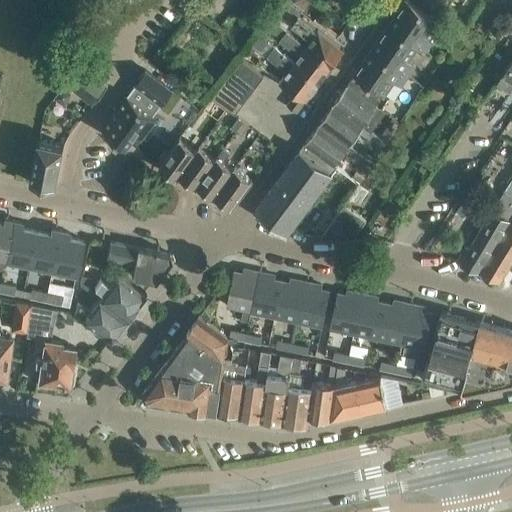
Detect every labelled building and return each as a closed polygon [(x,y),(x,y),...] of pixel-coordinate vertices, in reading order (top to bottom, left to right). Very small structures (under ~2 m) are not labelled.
[(292,0),(306,10),(311,2),(309,0),(292,0)] [(408,0),(405,0),(389,24),(428,50),(434,41),(428,36),(439,21),(408,0)] [(453,0),(430,0),(446,11),(453,0)] [(465,0),(463,3),(473,10),(479,0),(465,0)] [(311,39),(307,45),(306,45),(333,64),(345,48),(344,48),(343,48),(319,29),(318,29),(299,15),(292,25),(311,39)] [(448,29),(458,36),(466,24),(456,17),(448,29)] [(299,55),(295,61),(321,80),(333,64),(306,45),(307,45),(276,22),(270,29),(281,38),(280,40),(299,55)] [(389,24),(371,49),(410,76),(417,65),(410,61),(420,47),(427,52),(428,50),(389,24)] [(295,61),(259,35),(252,44),(287,71),(281,81),(307,99),(321,80),(295,61)] [(410,76),(371,49),(354,75),(386,96),(396,81),(403,86),(410,76)] [(239,57),(233,66),(258,85),(264,76),(239,57)] [(83,64),(67,84),(73,88),(93,105),(109,84),(89,68),(83,64)] [(233,66),(225,77),(250,95),(258,85),(233,66)] [(136,134),(140,137),(141,138),(143,137),(147,131),(158,116),(155,114),(163,103),(164,103),(174,90),(146,69),(136,83),(137,83),(128,94),(106,124),(104,126),(103,128),(104,129),(109,132),(127,145),(129,142),(136,134)] [(225,77),(217,87),(242,106),(250,95),(225,77)] [(348,84),(334,103),(364,125),(378,106),(377,105),(382,99),(352,78),(348,84)] [(211,95),(236,114),(242,106),(217,87),(211,95)] [(203,89),(196,98),(204,104),(211,95),(203,89)] [(288,104),(298,111),(305,102),(295,95),(288,104)] [(334,103),(320,122),(350,144),(360,130),(369,137),(367,139),(383,149),(388,141),(381,137),(376,134),(364,125),(334,103)] [(232,127),(239,131),(246,122),(239,117),(232,127)] [(393,117),(381,137),(388,141),(401,122),(393,117)] [(246,122),(239,131),(243,134),(250,125),(246,122)] [(362,164),(353,176),(361,182),(361,183),(378,158),(364,149),(362,153),(350,144),(320,122),(306,142),(336,164),(346,149),(349,152),(347,154),(362,164)] [(178,178),(181,174),(198,150),(181,137),(160,165),(178,178)] [(32,178),(57,184),(65,145),(40,139),(32,178)] [(197,186),(199,184),(217,159),(201,147),(198,150),(181,174),(197,186)] [(301,148),(256,209),(288,233),(333,172),(301,148)] [(215,196),(216,195),(235,170),(224,162),(231,153),(225,149),(218,158),(217,159),(199,184),(215,196)] [(237,167),(235,170),(216,195),(233,207),(253,179),(237,167)] [(511,181),(507,190),(506,189),(468,248),(467,247),(457,261),(501,280),(511,262),(511,181)] [(335,219),(334,218),(322,238),(353,238),(366,218),(345,204),(344,204),(335,219)] [(0,259),(5,260),(13,219),(4,217),(3,222),(0,221),(0,259)] [(5,260),(28,265),(36,229),(22,226),(23,221),(13,219),(5,260)] [(28,265),(52,270),(61,229),(51,227),(51,232),(36,229),(28,265)] [(61,229),(52,270),(76,275),(84,239),(69,236),(70,231),(61,229)] [(132,275),(136,276),(155,280),(172,258),(169,252),(110,240),(106,257),(134,263),(132,275)] [(243,319),(248,320),(259,271),(245,268),(244,271),(236,269),(228,305),(245,309),(243,319)] [(252,310),(275,315),(282,280),(275,278),(276,274),(259,271),(248,320),(250,320),(252,310)] [(80,285),(91,287),(93,276),(82,273),(80,285)] [(103,292),(98,298),(127,318),(145,293),(129,281),(127,280),(117,273),(108,285),(101,280),(96,286),(103,292)] [(275,315),(299,320),(307,281),(292,277),(291,281),(282,280),(275,315)] [(0,281),(0,291),(22,296),(23,289),(16,287),(16,285),(0,281)] [(307,281),(299,320),(323,326),(330,290),(322,288),(323,284),(307,281)] [(48,291),(45,301),(70,307),(74,287),(65,285),(63,294),(48,291)] [(22,296),(45,301),(48,291),(32,288),(31,291),(23,289),(22,296)] [(331,327),(355,332),(364,293),(348,289),(347,293),(339,292),(331,327)] [(355,332),(379,337),(386,302),(379,300),(380,296),(364,293),(355,332)] [(127,318),(98,298),(89,309),(78,300),(75,314),(105,336),(109,330),(115,334),(127,318)] [(379,337),(403,342),(411,303),(395,299),(394,303),(386,302),(379,337)] [(12,330),(26,331),(30,304),(16,302),(12,329),(12,330)] [(411,303),(403,342),(426,347),(434,311),(426,310),(426,306),(411,303)] [(57,309),(32,304),(29,321),(37,322),(53,326),(57,309)] [(423,376),(462,388),(464,390),(511,379),(511,329),(442,310),(423,376)] [(189,407),(219,411),(224,376),(225,362),(226,358),(228,338),(229,338),(230,336),(201,315),(144,392),(147,400),(189,406),(189,407)] [(230,338),(244,340),(246,332),(232,329),(230,338)] [(246,332),(244,340),(262,344),(264,336),(246,332)] [(0,374),(4,375),(8,350),(11,350),(13,338),(0,336),(0,374)] [(38,380),(70,384),(76,369),(71,365),(74,345),(62,343),(62,340),(35,336),(33,350),(42,352),(38,380)] [(277,348),(292,351),(294,342),(279,339),(277,348)] [(294,342),(292,351),(309,354),(311,346),(294,342)] [(241,414),(263,417),(267,386),(269,372),(269,368),(272,352),(264,350),(261,366),(265,367),(264,371),(261,371),(259,382),(246,380),(241,414)] [(334,359),(349,363),(351,354),(336,351),(334,359)] [(263,417),(285,421),(290,386),(293,356),(281,354),(278,374),(269,372),(263,417)] [(351,354),(349,363),(366,366),(367,357),(351,354)] [(302,361),(294,360),(291,375),(300,377),(302,361)] [(381,369),(397,373),(398,364),(383,361),(381,369)] [(219,411),(241,414),(246,380),(248,366),(226,362),(225,362),(224,376),(219,411)] [(398,364),(397,373),(412,376),(414,367),(398,364)] [(316,382),(314,390),(310,415),(332,418),(338,385),(340,368),(330,366),(327,383),(316,382)] [(347,369),(340,368),(338,385),(332,418),(365,411),(357,380),(345,383),(347,369)] [(355,369),(357,380),(365,411),(389,406),(382,375),(355,369)] [(290,386),(285,421),(309,424),(310,415),(314,390),(290,386)] [(431,391),(423,393),(424,398),(445,394),(444,389),(430,386),(431,391)]
